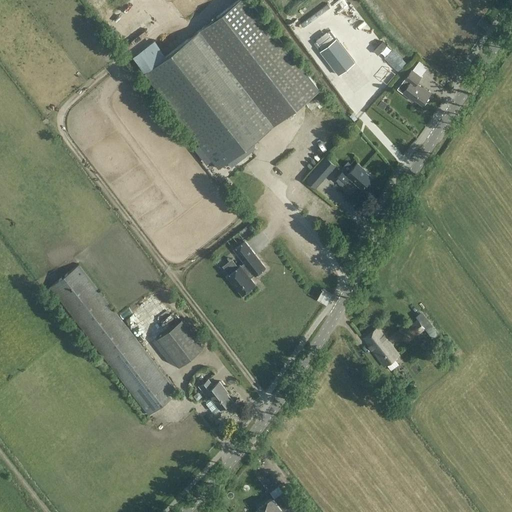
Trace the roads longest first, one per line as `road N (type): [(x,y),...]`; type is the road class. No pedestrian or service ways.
road 1 (tertiary): [(176,511),(303,367),(402,194),(511,28)]
road 2 (track): [(271,408),(57,119),(165,26),(173,36),(217,0)]
